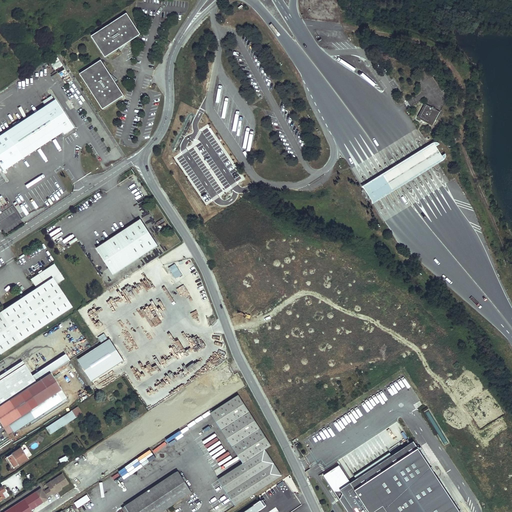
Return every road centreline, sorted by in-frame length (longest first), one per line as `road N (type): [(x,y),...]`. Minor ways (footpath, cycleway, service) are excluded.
road 1 (motorway): [(252,0),(402,210),(503,324)]
road 2 (unclassified): [(143,159),(205,270),(315,511)]
road 3 (motorway): [(511,317),(380,119),(295,24)]
road 4 (unclassified): [(0,245),(143,159)]
road 5 (unknown): [(191,246),(159,264),(152,279),(192,330),(226,320)]
road 6 (unknown): [(63,155),(82,134),(57,89),(29,92),(0,113)]
road 7 (unclassified): [(143,159),(166,117),(172,55),(186,28)]
